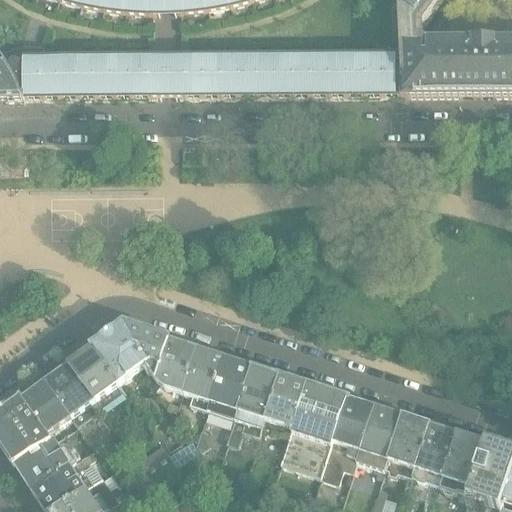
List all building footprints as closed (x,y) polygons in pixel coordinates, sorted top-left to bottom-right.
[(81,11),(83,0),(60,0),(59,5),(71,9),(81,11)] [(103,16),(105,0),(83,0),(81,11),(86,13),(103,16)] [(125,18),(127,0),(105,0),(103,16),(119,18),(125,18)] [(149,19),(149,0),(127,0),(125,18),(136,19),(149,19)] [(184,19),(182,0),(149,0),(149,19),(154,20),(170,19),(180,19),(184,19)] [(208,16),(205,0),(182,0),(184,19),(203,17),(208,16)] [(230,12),(227,0),(205,0),(208,16),(220,14),(230,12)] [(252,6),(250,0),(227,0),(230,12),(236,10),(252,6)] [(425,31),(447,0),(401,0),(398,4),(401,62),(402,102),(403,102),(403,101),(404,101),(404,102),(409,102),(425,102),(459,101),(511,101),(511,46),(494,47),(494,45),(491,45),(490,40),(484,40),(484,45),(473,45),(473,47),(436,47),(438,55),(425,55),(425,31)] [(0,105),(25,105),(5,65),(0,57),(0,105)] [(384,102),(384,62),(366,63),(366,102),(384,102)] [(402,102),(401,62),(384,62),(384,102),(402,102)] [(223,103),(222,63),(204,64),(205,103),(223,103)] [(241,103),(240,63),(222,63),(223,103),(241,103)] [(259,103),(258,63),(240,63),(241,103),(259,103)] [(277,103),(276,63),(258,63),(259,103),(277,103)] [(295,103),(294,63),(276,63),(277,103),(295,103)] [(312,102),(312,63),(294,63),(295,103),(312,102)] [(330,102),(330,63),(312,63),(312,102),(330,102)] [(348,102),(348,63),(330,63),(330,102),(348,102)] [(366,102),(366,63),(348,63),(348,102),(366,102)] [(42,64),(23,65),(31,78),(31,104),(42,104),(42,64)] [(60,104),(60,64),(42,64),(42,104),(60,104)] [(78,104),(78,64),(60,64),(60,104),(78,104)] [(96,104),(96,64),(78,64),(78,104),(96,104)] [(114,104),(114,64),(96,64),(96,104),(114,104)] [(132,104),(132,64),(114,64),(114,104),(132,104)] [(150,103),(150,64),(132,64),(132,104),(150,103)] [(168,103),(168,64),(150,64),(150,103),(168,103)] [(187,103),(186,64),(171,64),(168,64),(168,103),(172,103),(187,103)] [(205,103),(204,64),(186,64),(187,103),(205,103)] [(31,78),(23,65),(5,65),(25,105),(31,104),(31,78)] [(137,151),(120,152),(120,169),(137,168),(137,151)] [(201,151),(183,151),(183,169),(201,169),(201,151)] [(155,385),(170,345),(170,344),(125,328),(120,331),(149,370),(146,372),(155,385)] [(149,370),(120,331),(92,352),(93,353),(120,390),(146,372),(149,370)] [(181,399),(197,354),(170,345),(155,385),(156,386),(149,391),(153,397),(156,395),(161,390),(165,393),(181,399)] [(120,390),(93,353),(69,371),(96,407),(102,416),(126,399),(120,390)] [(210,408),(225,363),(197,354),(181,399),(183,399),(193,402),(190,412),(207,418),(210,408)] [(232,425),(250,372),(225,363),(210,408),(207,418),(222,422),(232,425)] [(96,407),(69,371),(46,388),(72,424),(96,407)] [(266,426),(279,381),(250,372),(232,425),(245,430),(243,438),(260,444),(263,434),(266,426)] [(293,435),(306,389),(279,380),(279,381),(266,426),(263,434),(265,434),(267,438),(274,440),(278,439),(286,441),(286,443),(290,444),(293,435)] [(72,424),(46,388),(22,405),(48,441),(72,424)] [(321,485),(348,403),(306,389),(293,435),(290,444),(286,443),(281,457),(285,458),(281,471),(321,484),(321,485)] [(48,441),(22,405),(21,403),(0,418),(0,448),(14,471),(16,470),(52,446),(48,441)] [(357,469),(375,412),(349,404),(349,403),(348,403),(321,485),(339,491),(344,476),(354,479),(357,469)] [(388,466),(403,421),(375,412),(357,469),(385,478),(388,466)] [(416,475),(431,430),(403,421),(388,466),(416,475)] [(443,484),(459,439),(431,430),(416,475),(443,483),(443,484)] [(211,451),(201,436),(197,451),(202,457),(211,451)] [(471,493),(487,448),(459,439),(443,484),(471,493)] [(33,496),(71,469),(55,444),(52,446),(16,470),(33,496)] [(178,472),(202,457),(197,451),(192,445),(169,460),(177,471),(178,472)] [(501,511),(504,504),(511,478),(511,455),(487,448),(471,493),(468,505),(465,511),(501,511)] [(169,460),(166,455),(162,450),(138,467),(153,488),(177,471),(169,460)] [(86,470),(96,463),(93,458),(82,465),(86,470)] [(217,483),(222,468),(215,466),(210,481),(217,483)] [(43,511),(59,511),(103,484),(93,469),(78,479),(71,469),(33,496),(43,511)] [(511,511),(511,478),(504,504),(501,511),(511,511)] [(113,511),(119,509),(103,484),(59,511),(113,511)]
